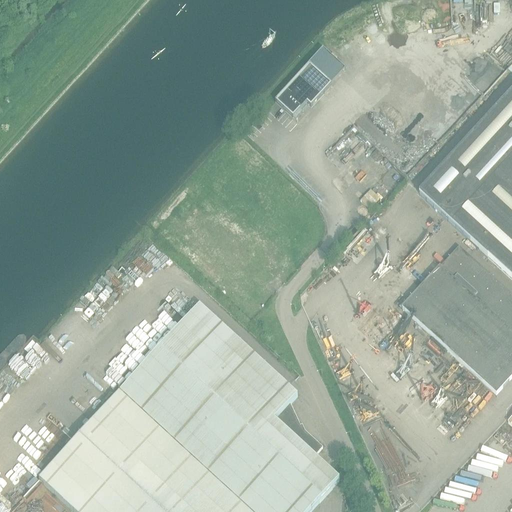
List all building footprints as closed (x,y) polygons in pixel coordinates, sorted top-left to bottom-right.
[(293,119),(306,104),(311,108),(331,86),(309,65),(275,103),(293,119)] [(511,93),(419,195),(511,280),(511,93)] [(353,238),(358,232),(354,228),(349,234),(353,238)] [(511,297),(459,248),(402,310),(496,396),(511,377),(511,297)] [(200,307),(119,395),(246,511),(311,511),(339,481),(314,458),(323,448),(305,432),(304,433),(290,405),(297,397),(200,307)] [(246,511),(119,395),(39,481),(72,511),(246,511)]
